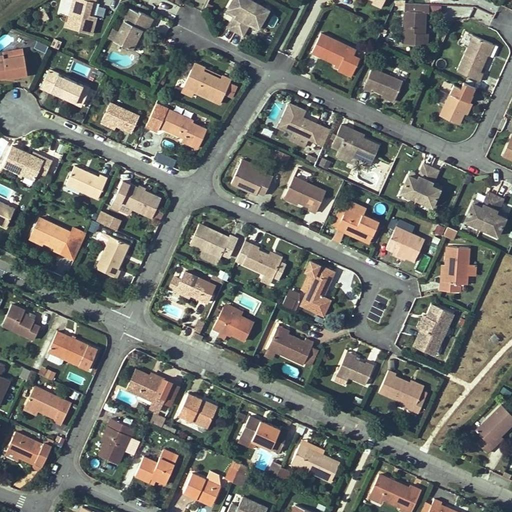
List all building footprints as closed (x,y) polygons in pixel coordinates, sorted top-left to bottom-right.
[(95,0),(73,0),(66,26),(92,33),(96,16),(89,14),(92,1),(95,2),(95,0)] [(253,0),(252,0),(231,0),(227,8),(236,13),(234,16),(228,27),(235,31),(253,0)] [(253,0),(235,31),(242,35),(249,24),(250,21),(259,26),(268,9),(253,0)] [(92,1),(89,14),(96,16),(99,3),(95,2),(92,1)] [(405,6),(403,43),(424,44),(425,33),(426,12),(429,12),(429,4),(405,3),(405,6)] [(119,31),(114,40),(132,49),(144,24),(146,26),(148,26),(153,18),(139,11),(138,12),(130,8),(119,31)] [(134,50),(146,26),(144,24),(132,49),(134,50)] [(109,38),(114,40),(119,31),(114,28),(109,38)] [(354,55),(356,49),(321,32),(311,52),(335,63),(339,65),(338,67),(337,69),(351,76),(360,58),(354,55)] [(488,55),(493,43),(473,34),(458,69),(482,80),(486,72),(481,70),(488,55)] [(52,44),(59,47),(61,42),(54,39),(52,44)] [(42,45),(36,42),(33,48),(39,51),(42,45)] [(493,43),(488,55),(493,57),(498,45),(493,43)] [(4,58),(24,55),(23,49),(3,52),(4,54),(4,58)] [(422,60),(428,63),(431,55),(425,53),(422,60)] [(0,76),(1,76),(7,75),(7,77),(27,74),(24,55),(4,58),(4,54),(0,55),(0,76)] [(195,91),(220,103),(231,79),(222,75),(221,78),(204,71),(205,67),(194,62),(184,86),(195,91)] [(403,80),(372,67),(363,88),(371,91),(372,89),(383,94),(395,99),(403,80)] [(60,92),(66,95),(65,98),(75,102),(83,85),(49,69),(41,87),(59,95),(60,92)] [(464,113),(469,102),(475,87),(463,82),(461,88),(454,85),(441,114),(460,123),(464,113)] [(83,85),(75,102),(81,105),(89,87),(83,85)] [(195,91),(184,86),(181,91),(192,96),(195,91)] [(110,102),(102,119),(115,125),(132,132),(139,115),(110,102)] [(308,138),(323,145),(331,129),(302,117),(305,110),(289,103),(279,125),(293,132),(308,138)] [(192,120),(167,108),(159,126),(181,136),(182,133),(185,135),(184,137),(182,140),(197,147),(206,128),(191,122),(192,120)] [(115,125),(102,119),(101,122),(114,128),(115,125)] [(357,157),(371,164),(379,145),(363,137),(348,130),(349,127),(341,124),(336,135),(335,138),(332,143),(340,147),(339,149),(357,157)] [(364,134),(349,127),(348,130),(363,137),(364,134)] [(308,138),(293,132),(290,139),(305,146),(308,138)] [(511,134),(503,155),(511,158),(511,134)] [(148,149),(152,140),(145,137),(141,145),(148,149)] [(12,145),(3,165),(34,180),(38,172),(45,175),(52,161),(44,157),(43,160),(32,155),(12,145)] [(287,162),(290,155),(278,149),(274,156),(287,162)] [(357,157),(339,149),(336,155),(354,163),(357,157)] [(323,157),(319,164),(327,168),(330,161),(323,157)] [(231,183),(256,194),(257,192),(264,195),(273,176),(265,173),(264,176),(247,168),(249,162),(242,159),(231,183)] [(267,170),(249,162),(247,168),(264,176),(265,173),(267,170)] [(73,163),(63,186),(97,200),(107,177),(73,163)] [(408,174),(400,192),(416,199),(431,167),(424,164),(418,175),(417,178),(408,174)] [(438,170),(431,167),(416,199),(432,206),(440,188),(432,185),(433,182),(438,170)] [(316,212),(326,191),(293,176),(285,195),(298,201),(309,207),(308,209),(316,212)] [(138,187),(122,180),(111,206),(119,210),(119,208),(122,203),(132,208),(158,220),(162,212),(156,209),(161,198),(144,190),(138,187)] [(473,202),(465,220),(481,227),(496,195),(488,192),(483,203),(482,206),(473,202)] [(298,201),(285,195),(284,197),(297,204),(298,201)] [(503,198),(496,195),(481,227),(498,235),(506,217),(496,213),(498,210),(503,198)] [(15,208),(0,201),(0,224),(6,227),(15,208)] [(350,201),(347,207),(363,214),(366,208),(350,201)] [(122,203),(119,208),(130,213),(132,208),(122,203)] [(337,227),(337,228),(345,231),(346,229),(358,234),(357,237),(369,243),(379,222),(363,214),(347,207),(346,209),(341,207),(332,225),(337,227)] [(54,249),(74,259),(86,233),(73,227),(70,231),(39,217),(30,235),(44,242),(55,247),(54,249)] [(388,226),(394,229),(396,226),(398,221),(392,218),(388,226)] [(398,221),(396,226),(411,233),(415,226),(399,219),(398,221)] [(99,223),(93,220),(88,230),(95,232),(99,223)] [(199,224),(190,243),(202,249),(220,257),(222,253),(229,256),(238,239),(230,235),(229,237),(227,241),(213,234),(214,231),(199,224)] [(438,224),(435,232),(441,236),(445,227),(438,224)] [(405,257),(414,261),(424,239),(411,233),(396,226),(394,229),(386,248),(394,251),(405,257)] [(454,239),(457,230),(448,226),(444,234),(454,239)] [(346,229),(345,231),(357,237),(358,234),(346,229)] [(229,237),(214,231),(213,234),(227,241),(229,237)] [(42,244),(44,242),(30,235),(29,238),(42,244)] [(110,235),(106,244),(96,267),(117,277),(120,270),(118,269),(129,244),(110,235)] [(245,240),(240,250),(247,253),(252,243),(245,240)] [(429,249),(435,251),(438,245),(432,242),(429,249)] [(247,253),(240,250),(236,261),(264,274),(273,278),(273,276),(276,270),(281,273),(286,264),(280,261),(281,259),(270,254),(258,249),(259,247),(252,243),(247,253)] [(467,273),(468,264),(469,247),(447,246),(446,265),(445,281),(441,281),(440,290),(459,291),(460,283),(466,284),(467,273)] [(220,257),(202,249),(199,255),(217,263),(220,257)] [(424,272),(430,256),(423,253),(416,269),(424,272)] [(323,296),(335,271),(310,260),(305,271),(309,272),(314,275),(307,292),(301,305),(324,315),(331,300),(323,296)] [(468,264),(467,273),(475,274),(476,264),(468,264)] [(229,274),(220,270),(218,275),(227,280),(229,274)] [(276,270),(273,276),(279,279),(281,273),(276,270)] [(207,301),(215,284),(185,271),(181,280),(174,277),(169,288),(178,292),(179,289),(191,294),(207,301)] [(314,275),(309,272),(301,289),(307,292),(314,275)] [(224,279),(213,274),(211,278),(222,283),(224,279)] [(273,278),(264,274),(262,280),(270,284),(273,278)] [(179,289),(178,292),(189,297),(191,294),(179,289)] [(223,306),(241,315),(243,311),(225,303),(223,306)] [(11,304),(2,324),(34,339),(40,326),(33,323),(34,319),(27,316),(23,314),(25,310),(11,304)] [(429,353),(434,342),(439,344),(453,313),(432,304),(427,316),(428,317),(422,329),(421,328),(421,329),(413,345),(429,353)] [(241,315),(223,306),(220,313),(217,319),(213,327),(220,331),(227,334),(228,332),(231,333),(245,340),(254,322),(241,315)] [(422,329),(428,317),(427,316),(423,314),(418,327),(421,329),(421,328),(422,329)] [(199,319),(194,330),(200,332),(205,322),(199,319)] [(97,349),(57,331),(48,351),(50,352),(64,358),(88,369),(97,349)] [(198,339),(201,340),(203,335),(195,332),(193,336),(199,338),(198,339)] [(434,342),(429,353),(434,355),(439,344),(434,342)] [(317,349),(311,347),(307,356),(313,359),(317,349)] [(275,352),(268,348),(265,355),(272,358),(275,352)] [(64,358),(50,352),(47,359),(61,365),(64,358)] [(348,377),(365,384),(374,365),(366,361),(365,363),(354,358),(345,354),(337,372),(348,377)] [(0,374),(4,366),(0,364),(0,401),(10,380),(0,375),(0,374)] [(45,368),(40,365),(37,371),(43,374),(45,368)] [(25,368),(21,377),(27,379),(31,370),(25,368)] [(162,380),(135,368),(126,389),(153,401),(150,407),(158,411),(162,401),(171,382),(171,381),(163,378),(162,380)] [(54,372),(47,369),(44,375),(51,378),(54,372)] [(35,372),(31,370),(27,379),(25,383),(29,385),(35,372)] [(419,397),(423,388),(410,382),(395,376),(396,373),(388,370),(379,391),(400,401),(415,407),(413,410),(418,412),(424,399),(419,397)] [(70,372),(67,379),(81,385),(84,378),(70,372)] [(162,380),(163,378),(151,372),(149,374),(162,380)] [(348,377),(337,372),(334,380),(345,385),(348,377)] [(171,382),(162,401),(171,405),(179,386),(171,382)] [(53,420),(61,424),(71,402),(34,385),(26,404),(38,410),(54,417),(53,420)] [(500,391),(506,395),(509,390),(503,386),(500,391)] [(208,427),(216,410),(200,403),(202,399),(188,393),(179,414),(199,423),(207,427),(208,427)] [(356,396),(353,402),(360,405),(362,399),(356,396)] [(216,410),(217,406),(202,399),(200,403),(216,410)] [(415,407),(400,401),(399,404),(413,410),(415,407)] [(38,410),(26,404),(24,409),(36,415),(38,410)] [(483,437),(477,442),(488,452),(493,447),(491,445),(501,435),(511,423),(511,414),(501,404),(476,430),(483,437)] [(162,426),(166,418),(158,414),(154,423),(162,426)] [(250,415),(241,434),(256,441),(279,452),(289,429),(281,426),(280,429),(250,415)] [(180,416),(178,421),(190,425),(192,420),(180,416)] [(111,418),(104,435),(107,436),(104,442),(99,454),(118,463),(134,428),(111,418)] [(176,429),(164,423),(162,427),(175,432),(176,429)] [(207,427),(199,423),(197,427),(198,429),(203,431),(205,430),(207,427)] [(305,426),(300,423),(297,432),(301,434),(305,426)] [(15,431),(6,451),(19,457),(34,464),(35,462),(42,465),(51,446),(44,442),(43,444),(15,431)] [(256,441),(241,434),(238,441),(253,448),(256,441)] [(491,445),(493,447),(503,437),(501,435),(491,445)] [(62,444),(46,436),(45,440),(56,445),(55,447),(60,448),(62,444)] [(307,450),(320,456),(322,453),(322,454),(324,450),(309,443),(307,447),(308,447),(307,450)] [(143,456),(135,475),(149,481),(151,477),(156,479),(166,483),(178,456),(163,449),(157,462),(143,456)] [(19,457),(6,451),(5,454),(17,459),(19,457)] [(273,460),(266,474),(267,475),(271,467),(271,468),(274,461),(273,460)] [(231,467),(238,470),(240,464),(234,461),(231,467)] [(267,475),(275,478),(281,464),(274,461),(271,468),(271,467),(267,475)] [(40,471),(42,465),(35,462),(34,464),(33,467),(40,471)] [(233,482),(242,486),(250,468),(241,464),(240,464),(238,470),(233,481),(233,482)] [(226,478),(233,481),(238,470),(231,467),(226,478)] [(282,479),(287,482),(292,471),(287,469),(286,471),(280,468),(275,479),(281,482),(282,479)] [(206,479),(221,486),(219,474),(210,470),(206,479)] [(213,502),(221,486),(206,479),(192,472),(183,492),(197,498),(198,495),(213,502)] [(406,511),(410,511),(421,490),(410,484),(409,487),(379,474),(370,492),(384,499),(400,506),(399,509),(406,511)] [(384,499),(370,492),(368,497),(382,503),(384,499)] [(198,495),(197,498),(212,505),(213,502),(198,495)] [(265,511),(268,508),(243,496),(238,507),(231,503),(227,511),(265,511)] [(425,501),(419,511),(458,511),(441,504),(442,501),(434,498),(432,504),(425,501)]
